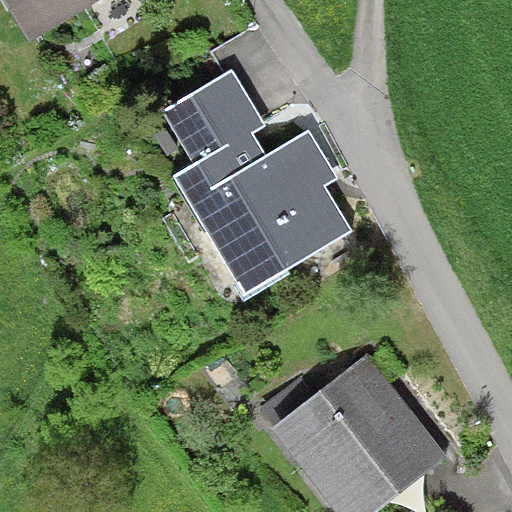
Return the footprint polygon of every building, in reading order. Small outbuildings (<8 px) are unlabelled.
[(4,0),(30,42),(100,0),(4,0)] [(266,124),(234,69),(163,110),(194,165),(252,131),(266,124)] [(194,165),(176,175),(244,293),(353,231),(326,185),(338,179),(310,131),(266,156),(252,131),(194,165)] [(276,425),(272,427),(337,511),(376,511),(448,457),(368,354),(316,393),(276,425)] [(316,393),(303,376),(262,408),(276,425),(316,393)]
